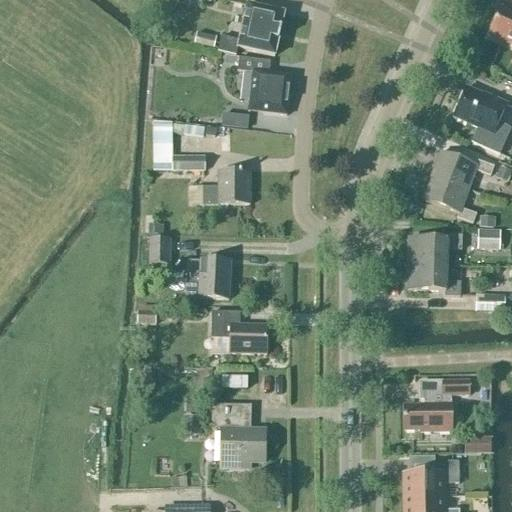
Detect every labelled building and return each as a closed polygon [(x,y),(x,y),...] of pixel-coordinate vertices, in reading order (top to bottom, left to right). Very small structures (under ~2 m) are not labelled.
[(237,50),(274,58),(283,15),(246,7),(238,43),(220,39),(216,54),(235,58),(237,50)] [(511,15),(501,11),(490,36),(511,45),(511,15)] [(285,119),(289,78),(267,76),(268,63),(237,60),(236,73),(251,75),(248,105),(264,106),(263,116),(285,119)] [(505,110),(490,103),(489,104),(464,94),(453,120),(476,130),(470,144),(500,157),(510,131),(499,122),(505,110)] [(236,130),(246,131),(247,122),(237,121),(236,130)] [(431,178),(469,192),(476,173),(490,178),(493,169),(477,163),(475,167),(440,154),(431,178)] [(205,174),(204,158),(171,159),(171,172),(171,174),(205,174)] [(217,207),(250,207),(250,173),(217,173),(217,190),(203,190),(203,205),(217,205),(217,207)] [(469,192),(431,178),(422,202),(458,215),(456,220),(472,226),(476,216),(462,211),(469,192)] [(500,232),(477,232),(476,252),(500,253),(500,232)] [(408,267),(446,268),(446,252),(461,252),(461,237),(446,237),(446,241),(408,240),(408,267)] [(170,241),(148,241),(147,267),(170,267),(170,241)] [(228,302),(230,264),(199,263),(199,264),(187,263),(185,299),(197,300),(228,302)] [(446,268),(408,267),(407,293),(444,294),(444,299),(459,299),(460,284),(445,284),(446,268)] [(503,310),(504,298),(476,297),(475,309),(503,310)] [(266,357),(266,328),(239,328),(239,315),(211,314),(210,341),(229,341),(229,356),(266,357)] [(442,398),(468,398),(468,384),(442,384),(442,398)] [(450,406),(420,406),(420,408),(404,408),(404,433),(420,432),(420,434),(451,434),(450,406)] [(241,432),(242,408),(211,407),(211,424),(222,424),(222,430),(219,430),(218,470),(249,471),(249,465),(263,465),(264,433),(241,432)] [(404,499),(443,499),(443,486),(458,486),(458,463),(434,464),(434,475),(403,476),(404,499)] [(443,499),(404,499),(403,511),(458,511),(459,511),(443,511),(443,499)]
